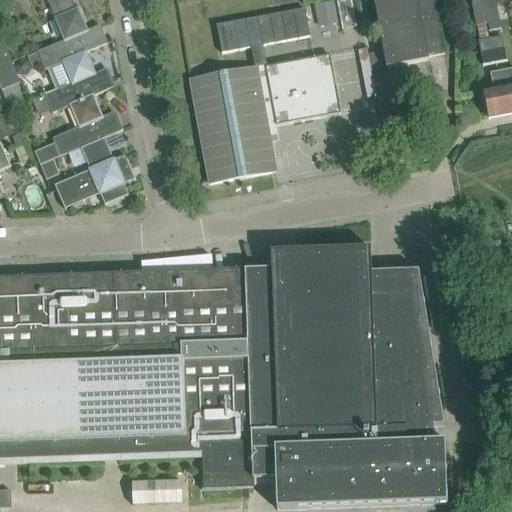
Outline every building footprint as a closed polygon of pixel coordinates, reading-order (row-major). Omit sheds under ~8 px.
[(312,5),(317,27),(336,23),(331,0),(312,5)] [(445,55),(442,35),(435,0),(373,0),(386,69),(429,61),(428,58),(445,55)] [(215,25),(221,54),(309,36),(304,8),(215,25)] [(63,63),(86,54),(107,44),(102,31),(89,37),(78,9),(55,19),(64,41),(37,53),(45,71),(63,63)] [(20,84),(1,40),(0,37),(0,91),(6,106),(24,98),(18,85),(20,84)] [(72,106),(93,98),(93,97),(115,88),(110,75),(97,80),(86,54),(63,63),(72,85),(46,96),(52,110),(54,115),(72,108),(72,106)] [(209,185),(276,173),(268,128),(340,115),(329,56),(190,82),(209,185)] [(342,97),(369,96),(367,60),(340,62),(342,97)] [(489,118),(508,114),(511,113),(511,70),(492,74),(492,73),(491,73),(494,91),(484,93),(484,92),(483,92),(488,120),(489,120),(489,118)] [(37,116),(52,110),(46,96),(31,102),(37,116)] [(104,139),(123,131),(117,118),(104,124),(93,98),(72,106),(72,108),(80,128),(52,140),(54,143),(60,158),(80,149),(104,139)] [(114,161),(104,139),(80,149),(90,171),(54,186),(64,210),(100,195),(105,206),(128,196),(124,185),(135,180),(125,157),(114,161)] [(54,143),(34,151),(41,166),(50,162),(60,158),(54,143)] [(0,172),(10,168),(2,150),(1,146),(0,146),(0,172)] [(47,181),(56,176),(50,162),(41,166),(47,181)] [(250,451),(202,453),(203,491),(253,489),(253,480),(275,480),(277,511),(447,505),(445,443),(435,443),(434,427),(444,427),(418,272),(371,273),(371,249),(271,253),(271,270),(246,271),(250,451)] [(250,451),(246,271),(246,270),(0,279),(0,461),(202,453),(250,451)]
